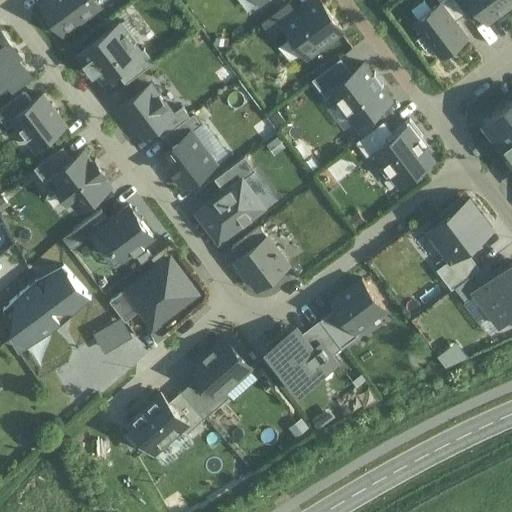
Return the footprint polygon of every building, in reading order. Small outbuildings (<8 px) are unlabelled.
[(42,0),(62,29),(103,1),(101,0),(42,0)] [(323,0),(306,0),(280,20),(308,55),(344,26),(323,0)] [(455,22),(466,14),(455,0),(438,0),(441,3),(413,23),(441,61),(469,41),(455,22)] [(487,18),(507,3),(504,0),(455,0),(466,14),(478,6),(487,18)] [(116,20),(78,47),(106,85),(120,75),(126,84),(150,67),(116,20)] [(0,34),(0,97),(30,76),(0,34)] [(330,90),(357,127),(401,96),(368,51),(349,65),(342,56),(313,76),(325,93),(330,90)] [(152,82),(123,101),(144,132),(159,122),(167,134),(171,132),(194,116),(184,101),(171,110),(152,82)] [(69,124),(47,91),(33,100),(25,88),(0,104),(0,113),(6,122),(15,116),(36,146),(69,124)] [(511,95),(479,118),(511,164),(511,95)] [(207,128),(198,114),(194,116),(171,132),(177,142),(157,156),(178,187),(220,160),(201,132),(207,128)] [(384,119),(357,140),(367,153),(376,147),(404,183),(438,156),(409,118),(393,131),(384,119)] [(81,208),(113,185),(86,146),(70,158),(62,147),(34,166),(45,181),(55,173),(81,208)] [(244,154),(211,176),(218,185),(187,207),(209,239),(263,203),(242,173),(252,166),(244,154)] [(469,193),(423,225),(448,259),(439,265),(454,286),(482,265),(467,244),(493,226),(469,193)] [(115,218),(106,206),(80,227),(91,241),(108,228),(132,259),(160,238),(133,204),(115,218)] [(262,224),(235,246),(242,255),(237,259),(260,289),(293,263),(262,224)] [(204,292),(173,251),(113,296),(129,318),(140,310),(155,329),(204,292)] [(482,265),(454,286),(463,298),(472,292),(499,330),(511,321),(511,263),(491,278),(482,265)] [(15,299),(11,329),(18,350),(54,330),(92,296),(63,265),(39,279),(15,299)] [(393,319),(362,278),(328,304),(332,310),(321,318),(342,346),(353,337),(359,344),(393,319)] [(294,313),(256,342),(298,395),(339,364),(331,354),(342,346),(321,318),(306,329),(294,313)] [(194,383),(183,392),(204,417),(215,408),(212,405),(250,374),(224,344),(187,375),(194,383)] [(161,389),(124,421),(152,454),(186,425),(190,429),(204,417),(183,392),(172,401),(161,389)]
